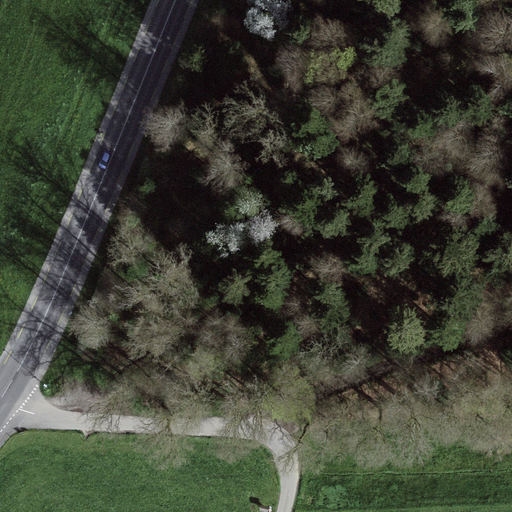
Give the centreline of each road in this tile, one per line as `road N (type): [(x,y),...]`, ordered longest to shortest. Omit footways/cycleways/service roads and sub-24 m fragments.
road 1 (track): [(490,0),(441,101),(414,130),(373,145),(231,297),(119,381),(97,422)]
road 2 (secondary): [(176,0),(48,309),(0,402)]
road 3 (track): [(237,425),(511,319)]
